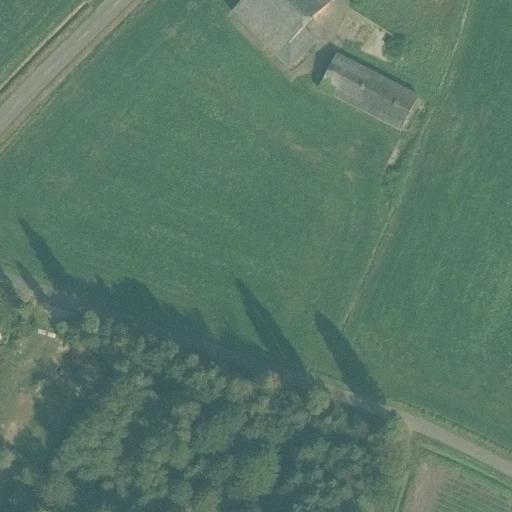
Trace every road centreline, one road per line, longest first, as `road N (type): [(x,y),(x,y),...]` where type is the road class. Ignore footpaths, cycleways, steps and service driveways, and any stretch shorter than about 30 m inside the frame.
road 1 (track): [(511,472),(371,408),(0,278)]
road 2 (unclassified): [(0,123),(121,0)]
